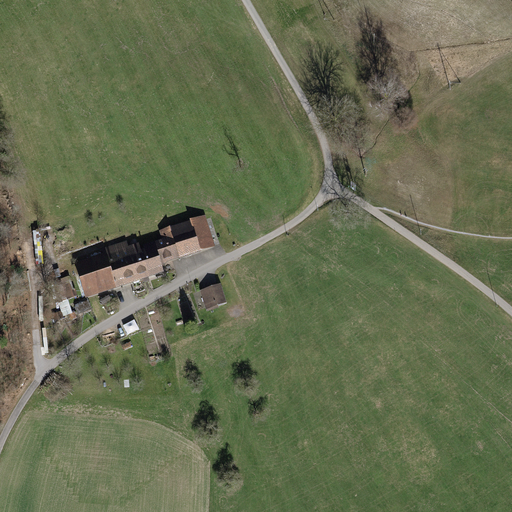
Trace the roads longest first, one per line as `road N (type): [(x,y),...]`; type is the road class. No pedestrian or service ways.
road 1 (unclassified): [(327,184),(295,221),(75,345),(38,379),(0,445)]
road 2 (unclassified): [(511,311),(327,184)]
road 3 (unclassified): [(246,0),(322,138),(327,184)]
road 4 (track): [(43,374),(23,222)]
